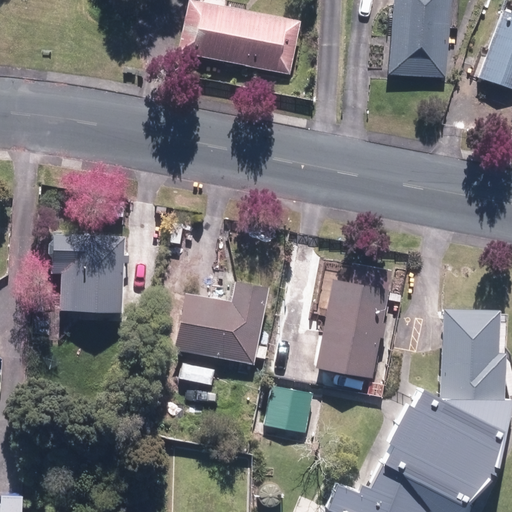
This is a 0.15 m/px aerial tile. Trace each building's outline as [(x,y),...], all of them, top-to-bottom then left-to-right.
[(301,16),(218,0),(187,0),(179,44),(291,66),(301,16)] [(451,0),(394,0),(391,68),(447,71),(451,0)] [(511,4),(502,2),(481,70),(511,79),(511,4)] [(129,231),(55,227),(53,261),(65,262),(63,304),(125,307),(129,231)] [(234,297),(186,289),(177,343),(252,356),(265,278),(238,274),(234,297)] [(370,368),(381,285),(330,279),(319,361),(370,368)] [(496,303),(444,302),(443,408),(473,409),(473,397),(505,398),(505,353),(496,353),(496,303)] [(179,376),(213,382),(217,365),(182,357),(179,376)] [(312,392),(272,384),(266,418),(306,426),(312,392)] [(428,511),(377,490),(367,511),(428,511)] [(19,511),(20,494),(5,493),(4,511),(19,511)]
